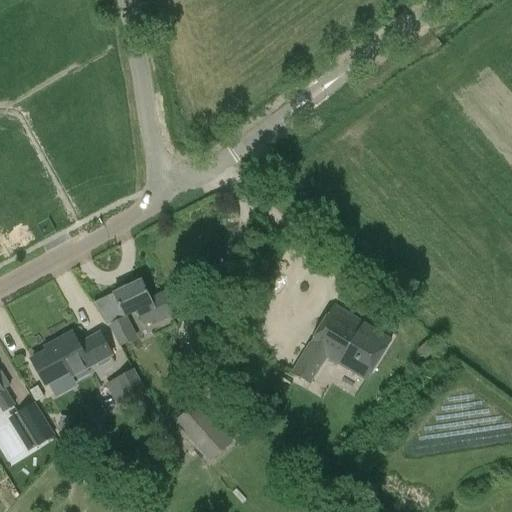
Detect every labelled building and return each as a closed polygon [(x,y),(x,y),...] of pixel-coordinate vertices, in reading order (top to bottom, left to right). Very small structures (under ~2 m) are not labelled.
[(91,184),(93,187),(109,179),(108,175),(116,171),(94,129),(77,139),(68,124),(51,133),(59,148),(61,147),(83,188),(91,184)] [(0,189),(0,200),(15,229),(29,221),(28,218),(34,215),(27,202),(43,194),(25,159),(9,168),(16,181),(0,189)] [(0,234),(1,236),(15,229),(0,200),(0,234)] [(140,282),(113,294),(92,305),(107,327),(137,312),(144,326),(158,319),(161,323),(186,312),(174,287),(149,299),(140,282)] [(365,383),(391,341),(333,306),(291,374),(310,386),(326,359),(365,383)] [(79,346),(72,334),(53,344),(55,348),(31,362),(45,387),(69,374),(71,378),(111,356),(100,335),(79,346)] [(145,391),(134,370),(105,384),(116,406),(145,391)] [(1,372),(0,372),(0,410),(2,414),(15,407),(5,392),(11,388),(1,372)] [(17,414),(37,446),(54,436),(34,403),(17,414)] [(233,443),(197,403),(174,424),(210,463),(233,443)]
